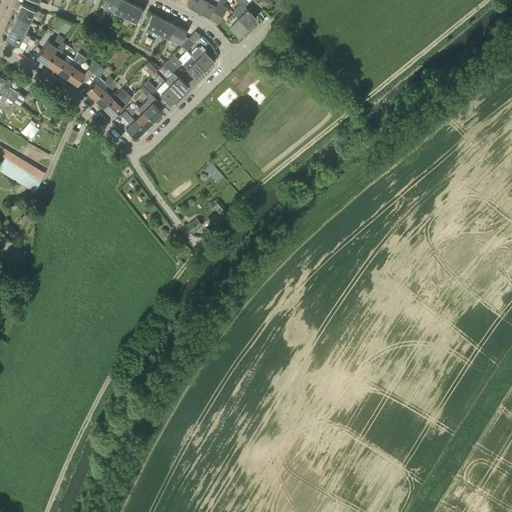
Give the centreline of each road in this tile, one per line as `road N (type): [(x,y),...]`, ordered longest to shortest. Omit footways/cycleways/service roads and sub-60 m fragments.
road 1 (track): [(200,246),(271,175),(488,0)]
road 2 (track): [(200,246),(118,362),(46,511)]
road 3 (residential): [(131,151),(0,48)]
road 4 (residential): [(131,151),(144,149),(236,58)]
